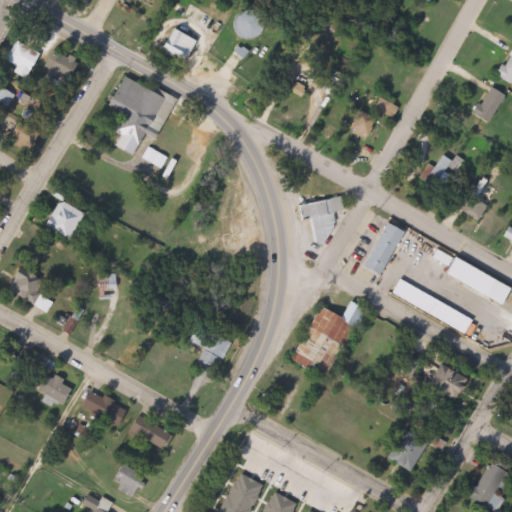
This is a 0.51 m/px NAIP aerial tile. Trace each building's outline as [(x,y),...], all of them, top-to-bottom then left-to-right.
[(244,38),(241,15),(262,12),(266,35),(244,38)] [(203,41),(191,67),(162,54),(174,28),(203,41)] [(42,49),(35,73),(9,65),(17,41),(42,49)] [(489,76),(506,47),(511,50),(511,74),(505,86),(489,76)] [(72,85),(46,68),(58,50),(83,67),(72,85)] [(113,108),(126,77),(177,98),(162,134),(173,139),(177,130),(196,137),(189,152),(175,146),(165,169),(144,160),(149,146),(142,143),(137,154),(113,145),(126,113),(113,108)] [(0,84),(16,94),(0,120),(0,84)] [(478,123),(464,111),(486,87),(500,99),(478,123)] [(368,111),(374,95),(395,103),(389,118),(368,111)] [(370,116),(362,140),(342,132),(351,109),(370,116)] [(10,138),(26,122),(42,139),(27,154),(10,138)] [(446,164),(440,171),(446,176),(436,188),(421,175),(436,156),(446,164)] [(315,218),(306,220),(303,205),(345,197),(347,211),(333,213),(338,243),(320,246),(315,218)] [(87,214),(72,239),(49,226),(63,200),(87,214)] [(384,275),(366,265),(390,221),(409,231),(384,275)] [(510,231),(511,227),(511,258),(504,255),(510,243),(498,237),(502,227),(510,231)] [(511,285),(511,294),(506,305),(450,273),(459,256),(511,285)] [(468,335),(394,294),(403,279),(477,320),(468,335)] [(49,313),(29,301),(37,288),(57,301),(49,313)] [(324,305),(346,317),(354,302),(369,310),(332,380),(295,361),(324,305)] [(232,347),(213,370),(201,359),(207,352),(197,343),(210,328),(232,347)] [(459,402),(432,387),(445,365),(471,379),(459,402)] [(41,395),(42,393),(30,382),(44,366),(69,388),(53,406),(41,395)] [(415,472),(388,458),(404,428),(431,443),(415,472)] [(511,479),(497,510),(473,498),(493,457),(511,466),(511,479)] [(122,484),(115,479),(127,463),(148,478),(133,499),(118,489),(122,484)]
